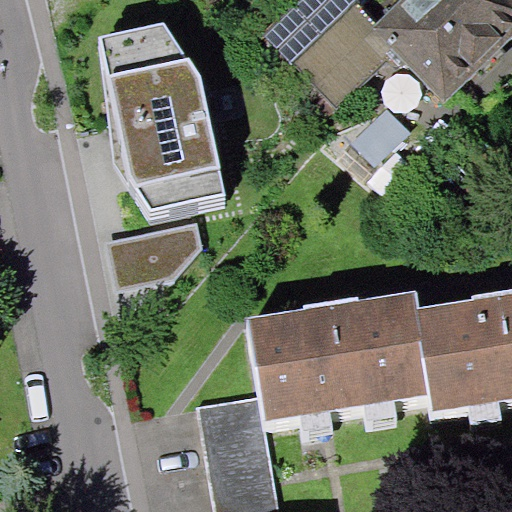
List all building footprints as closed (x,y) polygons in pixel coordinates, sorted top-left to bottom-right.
[(511,39),(511,2),(510,0),(405,0),(382,23),(359,0),(297,0),(265,31),(336,106),(394,50),(445,103),(511,39)] [(114,159),(149,223),(225,207),(197,70),(162,20),(101,33),(114,159)] [(117,292),(172,281),(201,248),(196,223),(106,240),(117,292)] [(413,301),(249,326),(260,394),(267,438),(432,411),(416,317),(413,301)] [(511,301),(416,317),(432,411),(434,427),(511,413),(511,301)] [(260,394),(197,404),(215,511),(279,511),(267,438),(260,394)]
